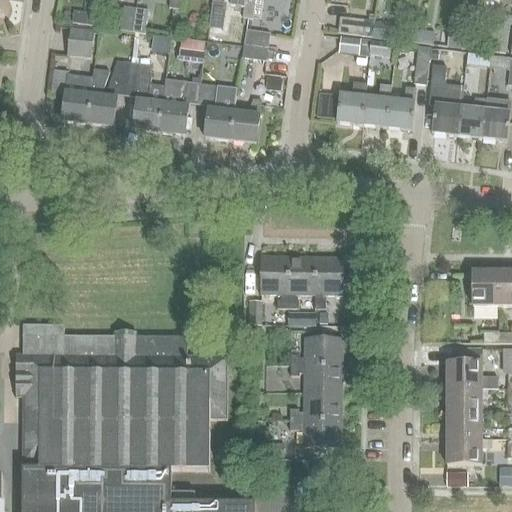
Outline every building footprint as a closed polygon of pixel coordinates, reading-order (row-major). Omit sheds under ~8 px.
[(181,0),(171,0),(170,10),(180,11),(181,0)] [(246,0),(231,0),(231,8),(245,10),(246,0)] [(255,11),(256,0),(246,0),(245,10),(255,11)] [(223,34),(226,8),(213,6),(210,32),(223,34)] [(125,10),(122,34),(145,38),(148,13),(125,10)] [(245,10),(243,21),(253,23),(255,11),(245,10)] [(93,29),(95,17),(74,14),(73,26),(93,29)] [(511,19),(498,16),(492,54),(506,56),(511,19)] [(374,24),(340,20),(338,36),(372,40),(373,28),(374,24)] [(187,22),(185,38),(204,40),(206,24),(187,22)] [(373,28),(372,40),(383,41),(396,43),(398,27),(374,24),(373,28)] [(91,62),(94,33),(70,31),(67,59),(91,62)] [(246,33),(244,47),(268,51),(270,37),(246,33)] [(413,45),(424,46),(426,34),(414,33),(413,45)] [(426,34),(424,46),(434,47),(435,35),(426,34)] [(474,37),(448,35),(447,50),(472,53),(474,37)] [(153,38),(151,54),(168,56),(171,40),(153,38)] [(339,56),(359,58),(361,42),(340,40),(339,56)] [(181,41),(180,55),(204,58),(206,44),(181,41)] [(369,60),(369,57),(371,45),(362,44),(361,59),(369,60)] [(392,48),(371,45),(369,57),(391,59),(392,48)] [(245,49),(243,62),(266,65),(268,52),(245,49)] [(418,50),(414,86),(427,88),(429,65),(431,65),(432,52),(418,50)] [(93,81),(87,127),(114,131),(118,100),(127,101),(130,68),(119,67),(105,101),(99,100),(102,93),(104,93),(111,76),(94,74),(93,81)] [(165,89),(152,87),(152,81),(149,70),(130,68),(127,101),(137,102),(134,132),(159,135),(163,107),(165,89)] [(429,108),(435,109),(433,136),(459,138),(461,111),(463,89),(445,88),(447,70),(434,68),(429,108)] [(55,74),(52,95),(66,96),(63,124),(87,127),(93,81),(68,78),(69,75),(55,74)] [(283,81),(267,79),(265,92),(281,94),(283,81)] [(165,89),(163,107),(159,135),(185,138),(188,107),(199,109),(202,88),(186,86),(165,84),(165,89)] [(364,100),(365,100),(366,87),(353,86),(351,99),(339,98),(337,122),(336,126),(362,129),(364,100)] [(231,144),(234,115),(237,92),(202,88),(199,109),(208,110),(205,140),(231,144)] [(389,103),(390,89),(379,88),(377,102),(365,100),(364,100),(362,129),(386,131),(389,103)] [(389,103),(386,131),(412,133),(414,105),(415,91),(405,90),(403,104),(389,103)] [(337,122),(339,98),(320,96),(317,120),(337,122)] [(473,112),(461,111),(459,138),(483,141),(485,113),(486,102),(474,101),(473,112)] [(486,102),(485,113),(483,141),(507,143),(511,104),(486,102)] [(234,115),(231,144),(257,147),(262,104),(254,103),(247,117),(234,115)] [(289,316),(288,263),(261,263),(261,301),(282,301),(282,307),(279,307),(279,316),(289,316)] [(296,300),(316,300),(316,263),(288,263),(289,316),(299,315),(299,307),(296,307),(296,300)] [(316,300),(316,315),(328,315),(328,306),(324,306),(324,300),(344,300),(344,263),(316,263),(316,300)] [(498,309),(511,309),(511,274),(498,275),(498,309)] [(473,309),(498,309),(498,275),(473,275),(473,309)] [(262,332),(262,308),(250,308),(250,332),(262,332)] [(330,315),(317,315),(317,328),(330,328),(330,315)] [(305,316),(288,316),(288,330),(305,330),(305,316)] [(189,359),(189,353),(188,339),(126,339),(113,339),(65,339),(65,328),(25,328),(22,328),(22,358),(15,358),(15,402),(22,402),(21,484),(22,484),(21,511),(255,511),(255,506),(249,506),(231,506),(195,506),(195,495),(171,495),(171,474),(209,474),(210,423),(228,423),(228,359),(189,359)] [(511,336),(498,337),(498,347),(511,347),(511,336)] [(483,348),(498,347),(498,337),(483,337),(483,348)] [(342,370),(342,343),(304,343),(303,362),(297,362),(297,358),(290,358),(290,370),(342,370)] [(453,367),(481,366),(481,351),(453,352),(453,367)] [(498,379),(481,380),(481,366),(453,367),(447,367),(448,391),(481,392),(498,392),(498,379)] [(342,370),(290,370),(290,380),(297,380),(297,377),(303,377),(303,397),(342,397),(342,370)] [(481,392),(448,391),(448,417),(482,417),(481,392)] [(342,397),(303,397),(302,420),(296,419),(296,415),(289,415),(288,424),(341,425),(342,397)] [(482,417),(448,417),(448,442),(482,443),(482,417)] [(341,425),(288,424),(288,435),(296,435),(296,431),(302,431),(302,452),(341,453),(341,425)] [(482,443),(448,442),(448,468),(482,468),(482,443)] [(283,448),(258,448),(258,459),(258,461),(283,461),(283,448)] [(511,471),(501,471),(501,487),(511,487),(511,471)] [(468,476),(447,476),(447,490),(468,490),(468,476)]
